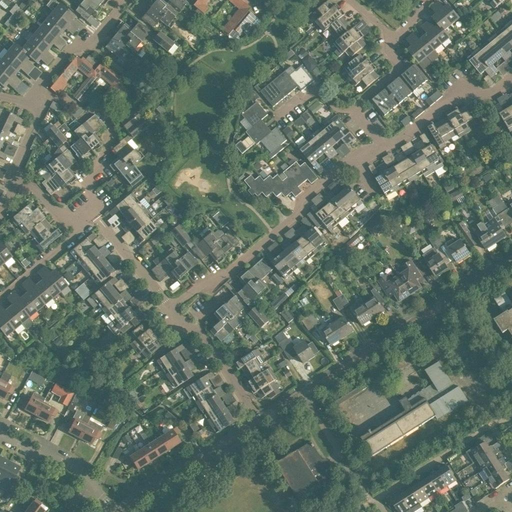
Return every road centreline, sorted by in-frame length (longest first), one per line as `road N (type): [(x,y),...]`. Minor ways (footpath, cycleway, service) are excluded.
road 1 (residential): [(260,421),(511,259)]
road 2 (residential): [(169,309),(296,213),(298,200),(338,166),(383,146)]
road 3 (residential): [(122,511),(260,421)]
road 4 (residential): [(383,146),(459,89),(491,90),(511,74)]
road 5 (residential): [(260,421),(203,334),(169,309)]
road 6 (residential): [(119,0),(88,43),(69,47),(23,101)]
